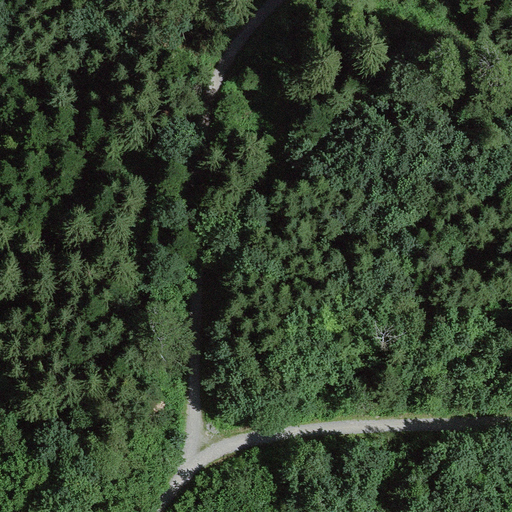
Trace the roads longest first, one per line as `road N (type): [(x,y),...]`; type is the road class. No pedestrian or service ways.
road 1 (track): [(198,459),(203,114),(229,53),(270,0)]
road 2 (track): [(198,459),(242,441),(311,429),(511,422)]
